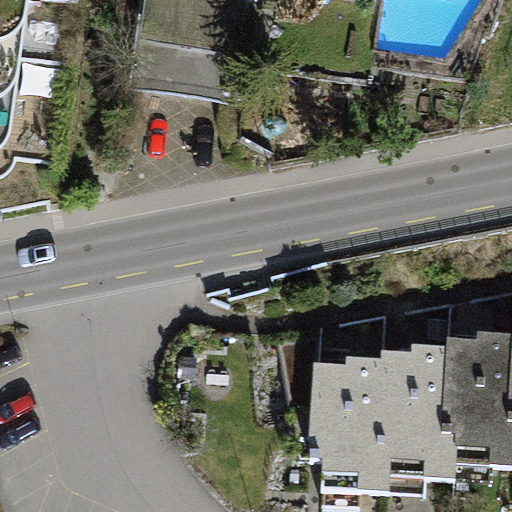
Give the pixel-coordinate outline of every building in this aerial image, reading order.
[(0,0),(0,180),(5,180),(12,173),(20,161),(57,165),(78,0),(0,0)] [(136,0),(129,55),(230,70),(239,0),(136,0)] [(472,359),(452,357),(437,482),(499,487),(501,469),(511,369),(511,348),(496,347),(496,354),(472,351),(472,359)] [(409,370),(385,367),(370,498),(434,504),(437,482),(452,357),(434,356),(434,364),(409,362),(409,370)] [(340,386),(313,384),(302,487),(319,489),(317,507),(369,510),(370,498),(385,367),(367,367),(364,376),(341,374),(340,386)] [(511,369),(501,469),(511,469),(511,369)]
